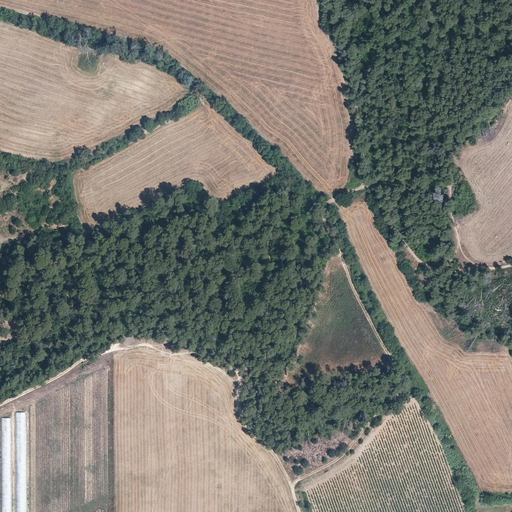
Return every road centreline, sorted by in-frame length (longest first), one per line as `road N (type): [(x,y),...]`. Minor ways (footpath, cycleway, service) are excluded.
road 1 (track): [(300,511),(277,455),(245,411),(238,375),(200,355),(142,344),(113,349),(0,404)]
road 2 (track): [(329,0),(369,184),(424,265),(481,264)]
road 3 (track): [(395,370),(322,205),(369,184)]
road 4 (track): [(290,483),(346,453),(395,390),(395,370)]
